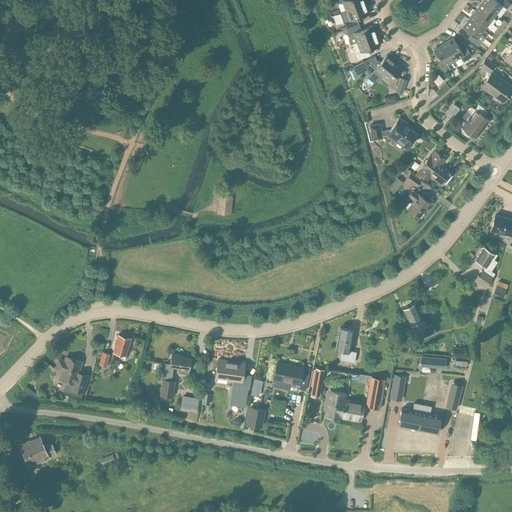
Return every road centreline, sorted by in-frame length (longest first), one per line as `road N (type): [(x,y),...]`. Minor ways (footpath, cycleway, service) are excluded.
road 1 (unclassified): [(0,387),(44,339),(81,316),(141,314),(269,330),(362,298),(426,263),(494,172)]
road 2 (residential): [(511,470),(352,466),(0,406)]
road 3 (residential): [(494,172),(425,119),(417,51)]
